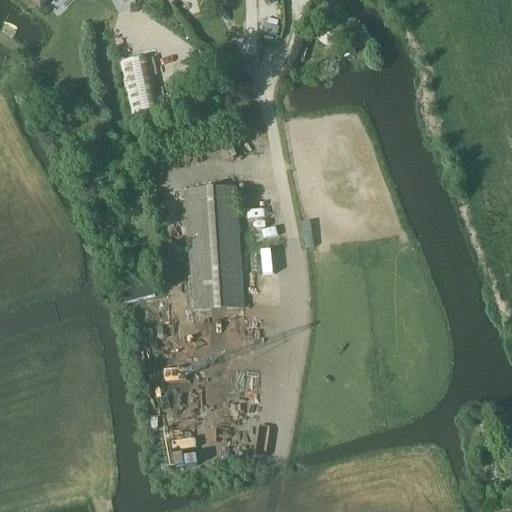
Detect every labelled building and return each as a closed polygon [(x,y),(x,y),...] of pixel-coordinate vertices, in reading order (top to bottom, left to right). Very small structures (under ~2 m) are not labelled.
[(319,30),(318,34),(318,36),(319,40),(320,42),(322,44),(324,46),(327,47),(330,48),(333,48),(337,46),(339,45),(341,43),(343,40),(343,38),(344,35),(344,33),(343,30),(342,28),(340,26),(338,24),(335,23),(333,22),(330,22),(327,23),(325,24),(323,25),(322,26),(320,28),(319,30)] [(132,117),(162,110),(150,57),(120,64),(132,117)] [(239,250),(235,191),(186,193),(190,252),(239,250)] [(132,210),(146,257),(161,252),(147,206),(132,210)] [(190,252),(194,312),(244,310),(239,250),(190,252)] [(152,285),(120,294),(124,305),(155,296),(152,285)]
